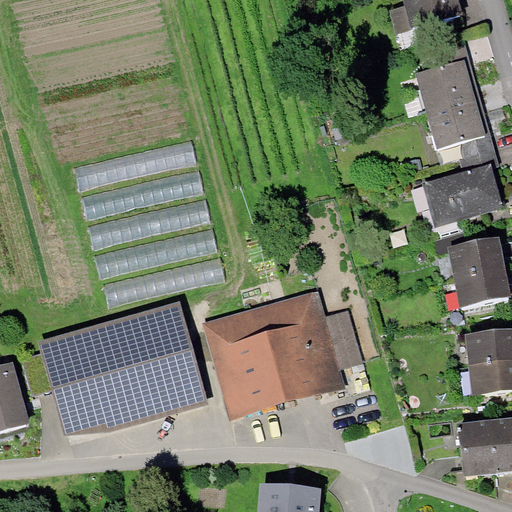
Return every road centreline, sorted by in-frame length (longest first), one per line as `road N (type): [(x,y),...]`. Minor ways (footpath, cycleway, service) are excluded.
road 1 (residential): [(378,475),(273,456),(0,470)]
road 2 (track): [(233,438),(200,307)]
road 3 (residential): [(506,511),(378,475)]
